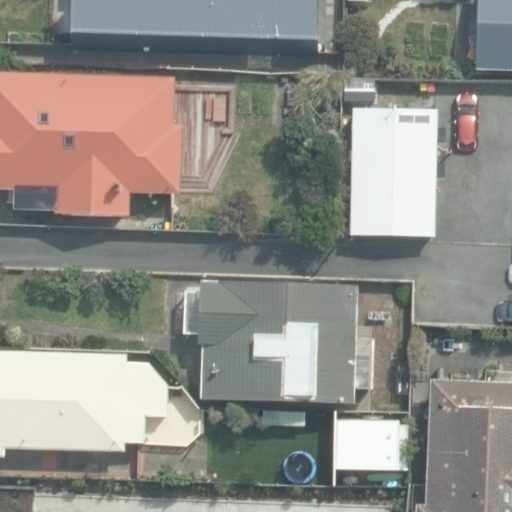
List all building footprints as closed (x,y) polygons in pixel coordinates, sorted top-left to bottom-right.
[(318,42),(318,0),(73,0),(73,34),(318,42)] [(511,0),(475,0),(473,70),(511,70),(511,0)] [(56,215),(131,217),(132,193),(181,195),(183,125),(175,124),(176,78),(0,73),(0,189),(16,190),(15,209),(56,210),(56,215)] [(234,117),(277,117),(278,86),(234,86),(234,117)] [(357,107),(352,236),(434,239),(439,110),(357,107)] [(203,400),(357,405),(357,391),(375,391),(376,340),(359,339),(360,287),(204,283),(202,345),(205,345),(203,400)] [(0,455),(7,456),(7,450),(126,452),(126,443),(145,443),(146,414),(169,414),(169,383),(151,362),(129,363),(129,354),(0,350),(0,455)] [(418,507),(418,511),(511,511),(511,383),(432,381),(427,507),(418,507)] [(336,468),(401,469),(401,422),(336,421),(336,468)]
